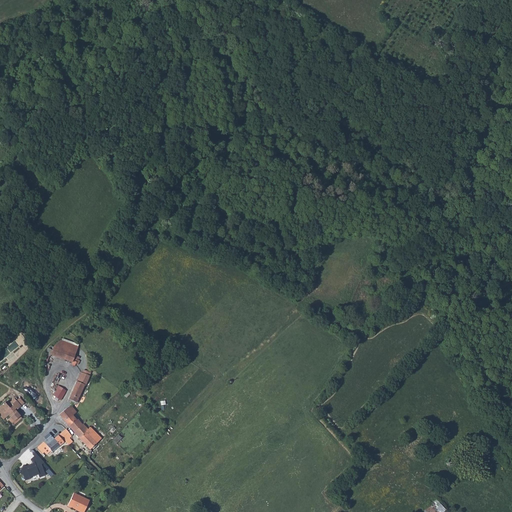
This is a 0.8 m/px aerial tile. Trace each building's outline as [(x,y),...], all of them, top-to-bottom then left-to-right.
[(71,346),(58,344),(55,347),(49,350),(48,352),(47,355),(46,358),(57,360),(65,361),(69,351),(71,346)] [(80,348),(71,346),(69,351),(65,361),(72,363),(72,366),(76,367),(77,364),(81,365),(81,360),(76,359),(80,348)] [(91,372),(84,370),(81,377),(87,380),(91,372)] [(79,376),(69,402),(74,404),(74,403),(77,404),(87,380),(81,377),(79,376)] [(62,393),(56,390),(53,395),(55,396),(54,399),(55,400),(56,401),(57,401),(58,400),(60,400),(62,393)] [(22,406),(16,400),(13,403),(19,409),(22,406)] [(12,401),(4,408),(1,405),(0,405),(0,411),(0,416),(3,420),(5,418),(8,420),(5,422),(8,426),(12,422),(14,425),(19,421),(11,412),(14,410),(15,412),(19,409),(13,403),(12,401)] [(69,408),(66,407),(64,408),(63,410),(69,416),(73,413),(69,408)] [(69,416),(63,410),(57,415),(70,431),(78,424),(74,420),(72,421),(69,416)] [(93,434),(87,427),(85,430),(84,431),(87,434),(85,436),(93,444),(98,439),(93,434)] [(102,436),(97,430),(93,434),(98,439),(102,436)] [(87,434),(84,431),(76,438),(78,441),(88,450),(94,445),(93,444),(85,436),(87,434)] [(62,433),(52,441),(58,447),(62,444),(65,447),(69,444),(66,440),(67,439),(62,433)] [(49,438),(35,449),(39,454),(41,453),(44,456),(48,452),(49,454),(58,447),(52,441),(49,438)] [(43,462),(33,452),(28,458),(32,463),(30,465),(24,467),(22,466),(17,473),(21,475),(24,481),(29,479),(28,477),(37,475),(38,478),(44,476),(40,465),(43,462)] [(83,511),(87,503),(71,496),(67,505),(77,511),(83,511)] [(436,500),(432,503),(439,511),(442,511),(444,510),(436,500)]
